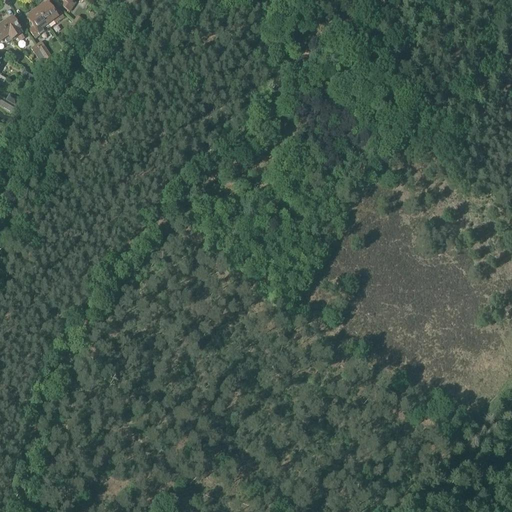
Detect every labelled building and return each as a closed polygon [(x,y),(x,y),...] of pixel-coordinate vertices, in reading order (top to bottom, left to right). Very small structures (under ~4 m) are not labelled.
[(60,0),(63,2),(60,6),(69,12),(75,4),(72,2),(72,0),(60,0)] [(42,6),(35,10),(49,30),(49,29),(63,19),(57,10),(52,13),(46,5),(43,7),(42,6)] [(30,16),(26,19),(32,27),(28,30),(34,40),(49,30),(35,10),(29,15),(30,16)] [(73,23),(79,26),(82,21),(77,17),(73,23)] [(12,19),(1,26),(12,42),(16,39),(19,43),(24,40),(19,32),(20,31),(12,19)] [(79,26),(73,23),(70,28),(75,32),(79,26)] [(1,26),(0,26),(0,41),(3,39),(7,45),(12,42),(1,26)] [(45,49),(41,43),(36,46),(41,54),(45,51),(44,49),(45,49)] [(41,54),(36,46),(30,50),(39,63),(45,60),(41,54)] [(4,58),(17,65),(21,59),(8,52),(4,58)] [(43,81),(24,70),(21,77),(40,88),(43,81)] [(19,101),(9,95),(5,102),(15,108),(19,101)] [(0,99),(0,107),(16,117),(19,111),(0,99)]
